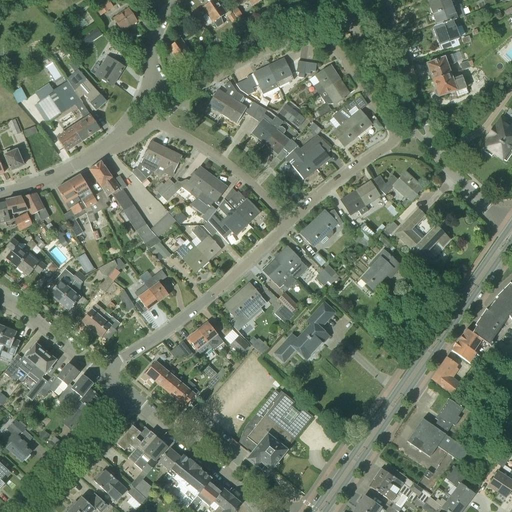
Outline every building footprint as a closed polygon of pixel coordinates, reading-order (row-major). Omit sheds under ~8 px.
[(227,14),(217,0),(216,0),(214,0),(203,8),(213,23),(217,29),(222,25),(221,18),(227,14)] [(433,15),(452,8),(449,0),(448,0),(435,0),(429,2),(431,8),(430,9),(432,13),(433,14),(433,15)] [(109,1),(94,11),(99,18),(113,8),(109,1)] [(511,7),(503,12),(507,18),(509,16),(511,14),(511,7)] [(137,22),(128,8),(113,19),(122,32),(137,22)] [(237,19),(242,15),(237,8),(232,12),(237,19)] [(456,20),(452,8),(433,15),(434,16),(433,17),(434,21),(436,21),(437,27),(456,20)] [(228,17),(232,24),(237,21),(233,14),(228,17)] [(454,29),(455,28),(459,27),(456,20),(437,27),(433,28),(433,29),(432,30),(434,35),(436,35),(441,49),(442,49),(442,51),(451,47),(450,44),(459,41),(454,29)] [(197,25),(188,31),(191,36),(200,30),(197,25)] [(96,28),(91,31),(96,39),(101,35),(96,28)] [(197,39),(206,33),(203,28),(194,34),(197,39)] [(468,37),(461,39),(463,45),(470,42),(468,37)] [(168,49),(178,64),(191,55),(181,40),(168,49)] [(451,75),(448,67),(455,64),(452,55),(445,58),(426,65),(426,66),(425,68),(427,72),(429,73),(432,81),(451,75)] [(107,57),(95,75),(113,86),(124,68),(107,57)] [(293,80),(292,76),(284,60),(268,67),(278,88),(293,80)] [(470,67),(468,61),(459,64),(461,70),(470,67)] [(298,73),(298,78),(304,79),(304,74),(306,63),(298,62),(297,73),(298,73)] [(310,75),(310,72),(316,72),(317,64),(306,63),(304,74),(310,75)] [(319,94),(320,93),(339,80),(330,66),(309,81),(318,95),(319,94)] [(253,74),(261,90),(263,94),(278,88),(268,67),(253,74)] [(86,80),(78,71),(77,70),(67,80),(74,91),(80,100),(84,95),(91,103),(91,104),(96,110),(106,102),(87,80),(86,80)] [(465,87),(471,85),(468,77),(462,79),(461,77),(453,80),(451,75),(432,81),(435,90),(434,92),(436,96),(438,97),(438,98),(448,95),(455,92),(457,98),(468,94),(465,87)] [(66,153),(100,130),(90,115),(80,102),(79,100),(80,100),(74,91),(67,80),(66,80),(67,82),(39,101),(40,102),(35,106),(46,124),(66,111),(66,112),(75,106),(84,119),(56,138),(66,153)] [(251,88),(247,80),(236,85),(240,91),(248,96),(254,93),(252,88),(251,89),(251,88)] [(319,94),(326,106),(327,105),(334,105),(349,95),(339,80),(320,93),(319,94)] [(224,86),(227,91),(225,95),(218,91),(208,106),(222,115),(236,92),(229,83),(224,86)] [(259,107),(253,103),(248,110),(246,109),(246,108),(239,104),(243,97),(236,93),(237,93),(236,92),(222,115),(237,124),(244,113),(252,118),(259,107)] [(371,125),(359,110),(351,117),(347,112),(356,104),(353,100),(343,107),(343,108),(338,113),(357,137),(371,125)] [(278,113),(298,129),(305,120),(286,104),(278,113)] [(320,117),(330,110),(327,105),(317,112),(320,117)] [(252,118),(260,124),(252,134),(265,144),(282,123),(276,117),(272,122),(264,115),(267,111),(259,107),(252,118)] [(344,147),(357,137),(338,113),(332,117),(339,127),(332,133),(344,147)] [(511,154),(511,151),(509,150),(511,145),(511,132),(511,131),(511,129),(511,121),(504,116),(501,121),(499,120),(496,124),(496,127),(482,145),(486,148),(485,149),(485,150),(484,151),(491,157),(493,155),(494,156),(495,154),(506,163),(511,154)] [(14,120),(8,123),(14,137),(20,134),(14,120)] [(282,136),(283,135),(285,132),(285,130),(281,127),(279,128),(283,123),(282,123),(265,144),(278,155),(283,150),(289,155),(298,148),(290,141),(289,142),(282,136)] [(322,131),(314,124),(310,129),(317,136),(322,131)] [(35,127),(23,132),(26,138),(38,134),(35,127)] [(143,158),(140,166),(154,173),(156,170),(158,166),(167,150),(151,142),(143,158)] [(329,159),(318,144),(310,150),(307,146),(301,151),(316,170),(329,159)] [(316,170),(301,151),(298,147),(298,148),(289,155),(285,158),(289,163),(295,159),(298,162),(292,167),(303,180),(316,170)] [(24,166),(21,159),(25,157),(21,149),(11,153),(9,149),(3,152),(11,171),(14,170),(15,171),(17,170),(17,169),(24,166)] [(182,157),(167,150),(158,166),(165,169),(163,173),(172,178),(182,157)] [(114,180),(101,162),(89,170),(98,182),(100,180),(103,184),(102,185),(105,190),(99,193),(106,203),(111,200),(109,197),(119,190),(114,183),(116,183),(114,180)] [(198,198),(201,193),(213,178),(199,167),(188,182),(187,181),(186,181),(184,181),(182,183),(180,183),(178,183),(177,182),(174,185),(173,185),(161,197),(167,203),(181,188),(196,199),(198,198)] [(135,178),(141,185),(146,180),(147,178),(141,172),(135,178)] [(398,181),(393,176),(385,185),(380,176),(373,180),(380,191),(385,196),(393,188),(406,200),(406,199),(407,200),(406,202),(404,200),(400,204),(399,203),(396,206),(398,208),(397,209),(398,209),(400,208),(403,210),(410,202),(411,203),(415,199),(418,196),(417,195),(422,189),(405,173),(398,181)] [(106,203),(99,193),(93,198),(91,194),(80,175),(69,182),(78,197),(83,194),(85,197),(86,199),(81,202),(85,209),(86,214),(90,224),(96,222),(93,215),(108,207),(106,203)] [(123,189),(123,190),(127,187),(119,176),(114,180),(116,183),(114,183),(119,190),(119,191),(123,189)] [(227,188),(213,178),(201,193),(215,203),(227,188)] [(150,184),(146,180),(141,185),(145,189),(150,184)] [(158,200),(161,197),(173,185),(169,180),(163,185),(162,183),(154,190),(158,194),(155,197),(158,200)] [(71,209),(75,215),(85,209),(81,202),(78,197),(69,182),(57,189),(65,204),(69,209),(71,209)] [(370,182),(355,192),(365,207),(380,198),(370,182)] [(113,197),(116,202),(126,195),(123,190),(123,189),(119,191),(113,197)] [(224,200),(248,224),(260,213),(247,200),(246,201),(238,192),(237,193),(232,189),(224,200)] [(351,216),(358,212),(361,217),(368,212),(365,207),(355,192),(341,201),(351,216)] [(43,209),(36,194),(22,198),(27,210),(28,212),(30,216),(32,216),(37,214),(40,220),(41,222),(49,217),(44,208),(43,209)] [(116,202),(119,207),(130,200),(126,195),(116,202)] [(6,204),(8,212),(12,210),(13,215),(28,212),(27,210),(22,198),(5,202),(6,204)] [(119,207),(122,212),(133,205),(130,200),(119,207)] [(235,236),(248,224),(224,200),(218,208),(227,217),(220,223),(212,215),(208,222),(217,232),(224,240),(232,233),(235,236)] [(8,212),(6,204),(0,205),(0,217),(4,217),(7,227),(16,224),(15,221),(13,217),(9,218),(8,212)] [(122,212),(126,217),(136,210),(133,205),(122,212)] [(211,206),(201,219),(206,223),(208,222),(212,215),(216,210),(211,206)] [(399,214),(403,210),(400,208),(398,209),(397,209),(396,211),(391,206),(386,210),(393,217),(398,213),(399,214)] [(173,218),(178,213),(173,208),(168,213),(173,218)] [(443,248),(450,241),(435,226),(421,241),(411,230),(425,216),(418,209),(394,234),(426,265),(433,258),(427,252),(437,242),(443,248)] [(126,217),(129,222),(140,215),(136,210),(126,217)] [(339,227),(342,224),(333,211),(330,212),(328,214),(325,212),(301,235),(314,249),(320,242),(323,246),(329,240),(333,236),(333,232),(332,231),(337,226),(339,227)] [(187,219),(180,212),(173,219),(180,226),(187,219)] [(164,217),(171,226),(176,222),(174,219),(168,213),(164,217)] [(37,214),(32,216),(35,222),(40,220),(37,214)] [(122,224),(126,222),(120,214),(116,216),(122,224)] [(32,225),(27,215),(15,221),(16,224),(20,232),(32,225)] [(129,222),(132,227),(143,220),(140,215),(129,222)] [(171,226),(164,217),(159,222),(167,230),(171,226)] [(132,227),(136,232),(146,225),(143,220),(132,227)] [(75,221),(69,224),(77,237),(83,234),(75,221)] [(167,230),(159,222),(154,226),(162,235),(167,230)] [(203,227),(204,229),(212,237),(216,233),(217,232),(208,222),(206,223),(203,227)] [(359,236),(368,245),(384,228),(382,225),(374,233),(364,223),(355,233),(359,236)] [(49,233),(51,232),(54,230),(50,224),(46,227),(45,227),(45,228),(49,233)] [(63,232),(68,228),(65,224),(52,232),(61,245),(66,242),(62,237),(66,235),(63,232)] [(396,229),(391,224),(384,231),(389,235),(396,229)] [(136,232),(139,237),(150,230),(146,225),(136,232)] [(150,230),(156,237),(158,239),(162,235),(154,226),(150,230)] [(191,233),(201,243),(195,248),(207,262),(220,250),(208,237),(207,237),(198,227),(191,233)] [(53,237),(49,233),(45,228),(41,231),(48,241),(53,237)] [(144,244),(156,237),(150,230),(139,237),(144,244)] [(368,245),(359,236),(354,241),(363,251),(368,245)] [(33,240),(36,245),(41,250),(45,246),(37,237),(33,240)] [(148,250),(160,242),(158,239),(156,237),(144,244),(148,250)] [(389,245),(382,238),(380,240),(387,247),(389,245)] [(28,243),(21,251),(17,247),(19,245),(13,240),(6,247),(12,252),(6,259),(17,268),(27,256),(36,245),(33,240),(29,244),(28,243)] [(159,243),(160,242),(148,250),(159,262),(163,259),(165,261),(170,256),(159,243)] [(182,260),(183,259),(195,273),(207,262),(195,248),(190,243),(185,248),(183,246),(176,253),(182,260)] [(275,259),(292,277),(296,281),(308,270),(300,261),(287,248),(275,259)] [(402,268),(401,268),(382,250),(367,266),(371,269),(361,280),(373,291),(386,276),(391,280),(402,268)] [(38,265),(27,256),(17,268),(28,278),(34,271),(39,275),(46,267),(40,262),(38,265)] [(117,267),(116,268),(119,271),(124,266),(118,258),(114,261),(117,267)] [(275,285),(279,289),(292,277),(275,259),(263,271),(276,285),(275,285)] [(117,267),(114,261),(98,270),(101,276),(108,277),(116,268),(117,267)] [(51,265),(47,269),(52,273),(56,269),(51,265)] [(324,270),(332,278),(336,274),(328,266),(324,270)] [(332,278),(324,270),(315,279),(322,287),(332,278)] [(166,278),(161,271),(144,284),(158,303),(168,295),(159,283),(166,278)] [(60,281),(55,287),(48,295),(59,304),(82,276),(78,272),(66,286),(60,281)] [(81,298),(79,296),(81,286),(86,279),(82,276),(59,304),(69,312),(81,298)] [(113,283),(107,279),(99,289),(104,294),(113,283)] [(486,344),(488,346),(503,324),(507,327),(511,322),(511,284),(511,285),(510,283),(495,298),(496,300),(491,305),(488,310),(486,309),(474,327),(475,328),(471,334),(466,330),(465,330),(481,341),(485,344),(486,344)] [(135,294),(138,298),(147,311),(158,303),(144,284),(145,286),(135,294)] [(236,320),(249,309),(251,312),(257,307),(255,304),(262,298),(249,284),(223,306),(236,320)] [(134,308),(124,291),(119,297),(128,312),(134,308)] [(297,308),(284,294),(278,300),(283,305),(292,313),(295,316),(299,312),(296,310),(297,308)] [(311,326),(304,333),(298,340),(291,334),(272,355),(283,364),(296,351),(307,360),(329,337),(319,328),(334,313),(325,304),(308,322),(311,326)] [(105,313),(96,305),(92,310),(81,322),(91,331),(105,313)] [(294,316),(284,307),(282,305),(274,315),(285,326),(294,316)] [(105,313),(91,331),(101,339),(111,327),(115,331),(120,324),(114,319),(114,320),(112,318),(111,318),(105,313)] [(197,330),(214,351),(223,344),(217,336),(218,336),(207,322),(197,330)] [(20,342),(14,340),(17,333),(4,328),(0,338),(0,355),(0,356),(4,347),(8,349),(6,353),(15,356),(18,348),(19,348),(19,346),(20,342)] [(187,339),(197,352),(200,355),(206,354),(212,349),(213,351),(214,351),(197,330),(187,339)] [(457,342),(473,353),(477,347),(481,350),(485,344),(481,341),(465,330),(457,342)] [(230,346),(241,356),(249,347),(238,337),(230,346)] [(249,343),(252,346),(251,347),(262,357),(269,349),(258,340),(257,341),(254,338),(249,343)] [(451,351),(469,364),(474,367),(481,358),(473,353),(457,342),(451,351)] [(176,348),(184,355),(188,359),(192,355),(183,343),(176,348)] [(29,372),(46,353),(35,344),(30,351),(29,350),(24,356),(22,358),(19,361),(21,362),(17,367),(27,375),(29,372)] [(180,359),(184,355),(176,348),(169,353),(174,359),(177,356),(180,359)] [(48,382),(42,378),(46,374),(47,375),(53,368),(51,367),(56,361),(46,353),(29,372),(40,380),(26,397),(31,401),(38,393),(48,382)] [(17,367),(21,362),(19,361),(22,358),(18,355),(16,358),(3,373),(7,377),(9,378),(17,367)] [(460,385),(454,380),(453,378),(458,370),(456,369),(458,366),(447,358),(431,380),(451,396),(460,385)] [(145,374),(155,382),(165,370),(156,362),(145,374)] [(63,392),(67,387),(78,373),(68,365),(51,385),(48,382),(38,393),(43,397),(50,390),(53,392),(58,387),(63,392)] [(222,369),(217,375),(221,380),(227,373),(222,369)] [(165,391),(175,378),(165,370),(155,382),(165,391)] [(93,385),(82,376),(73,388),(69,385),(79,373),(78,373),(67,387),(56,400),(65,408),(71,400),(76,405),(90,389),(93,385)] [(205,386),(210,392),(221,380),(217,375),(216,374),(205,386)] [(175,378),(165,391),(175,399),(185,387),(175,378)] [(185,408),(194,397),(195,397),(199,393),(193,389),(195,387),(189,382),(185,387),(175,399),(185,408)] [(76,405),(66,417),(61,423),(70,431),(75,424),(83,415),(88,409),(89,410),(99,397),(90,389),(76,405)] [(290,425),(282,419),(294,403),(281,392),(279,394),(275,391),(246,427),(244,429),(243,432),(238,445),(251,456),(248,460),(262,472),(266,467),(271,470),(272,469),(276,469),(279,465),(279,461),(300,434),(312,418),(302,410),(290,425)] [(445,435),(452,425),(455,426),(460,419),(458,417),(463,409),(448,400),(435,420),(437,421),(433,427),(422,420),(407,442),(429,458),(437,447),(460,463),(468,452),(445,435)] [(506,421),(498,415),(478,442),(489,449),(495,442),(491,440),(506,421)] [(9,427),(20,437),(25,431),(25,430),(24,429),(21,427),(18,424),(15,421),(9,426),(9,427)] [(135,450),(150,432),(144,427),(140,433),(132,426),(117,445),(124,451),(129,445),(135,450)] [(150,432),(135,450),(127,459),(134,465),(142,471),(138,477),(142,480),(146,475),(157,463),(155,461),(167,447),(150,432)] [(26,446),(18,439),(12,433),(3,444),(7,448),(22,463),(31,453),(24,447),(26,446)] [(42,434),(38,438),(43,443),(47,438),(42,434)] [(511,439),(507,436),(501,445),(508,450),(511,453),(511,439)] [(48,442),(45,447),(53,453),(54,452),(57,448),(51,444),(48,442)] [(169,472),(183,456),(182,456),(180,458),(170,449),(158,462),(169,472)] [(504,455),(497,464),(502,468),(509,459),(511,454),(511,453),(508,450),(504,455)] [(188,460),(183,456),(169,472),(163,478),(169,483),(163,490),(174,500),(200,470),(188,460)] [(0,490),(4,487),(3,487),(5,485),(2,482),(6,478),(7,479),(11,474),(8,471),(0,463),(0,490)] [(461,484),(467,477),(453,466),(444,479),(456,488),(450,497),(464,508),(474,495),(461,484)] [(211,480),(200,470),(174,500),(186,510),(211,480)] [(414,483),(413,484),(409,489),(403,484),(382,470),(370,488),(395,505),(400,498),(402,495),(408,499),(414,502),(413,503),(421,509),(425,503),(430,498),(430,497),(422,491),(423,490),(422,489),(416,485),(414,483)] [(487,487),(496,493),(509,474),(503,470),(500,474),(497,472),(487,487)] [(95,482),(100,487),(99,489),(104,494),(105,493),(115,503),(121,497),(120,496),(126,490),(105,471),(101,476),(99,474),(94,480),(95,482)] [(427,471),(423,476),(428,480),(432,475),(427,471)] [(506,499),(511,488),(511,472),(510,471),(509,474),(496,493),(506,499)] [(134,490),(144,499),(153,490),(142,480),(134,490)] [(209,483),(211,480),(186,510),(188,511),(191,511),(197,506),(201,500),(209,507),(214,502),(224,490),(223,490),(221,493),(209,483)] [(144,499),(134,490),(132,488),(127,494),(139,505),(144,499)] [(219,506),(213,511),(223,511),(234,499),(224,490),(214,502),(219,506)] [(101,511),(107,506),(94,494),(86,503),(81,498),(76,503),(75,502),(71,506),(76,511),(92,511),(95,509),(98,511),(101,511)] [(357,508),(362,511),(379,511),(381,509),(364,497),(357,508)] [(440,501),(437,499),(435,502),(430,498),(425,503),(436,511),(440,507),(441,508),(446,511),(460,511),(464,508),(450,497),(445,502),(441,499),(440,501)] [(223,511),(234,511),(241,505),(234,499),(223,511)] [(435,511),(436,511),(425,503),(421,509),(424,511),(435,511)]
